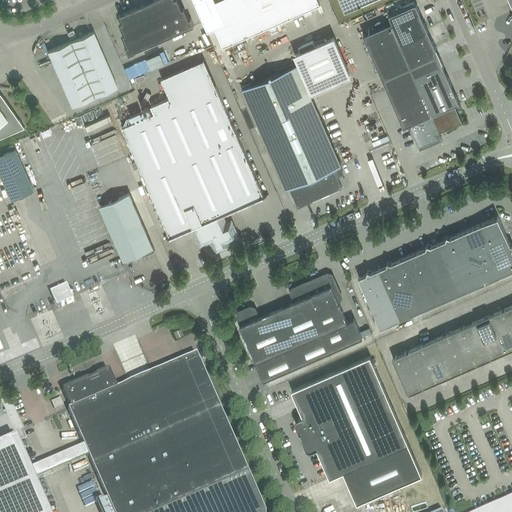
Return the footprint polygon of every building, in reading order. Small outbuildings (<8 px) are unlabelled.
[(152,0),(151,0),(118,15),(121,22),(119,23),(124,34),(121,35),(126,46),(124,47),(127,54),(194,26),(191,18),(188,19),(184,8),(181,9),(178,0),(177,0),(152,0)] [(216,0),(215,1),(225,23),(215,27),(223,46),(277,23),(276,23),(266,0),(216,0)] [(266,0),(276,23),(320,3),(318,0),(266,0)] [(339,0),(340,0),(345,12),(372,0),(339,0)] [(389,15),(399,41),(427,29),(416,3),(389,15)] [(407,59),(399,41),(391,22),(364,34),(380,71),(407,59)] [(407,59),(435,47),(427,29),(399,41),(407,59)] [(94,31),(70,41),(75,52),(98,42),(94,31)] [(242,89),(286,189),(286,190),(290,189),(298,207),(342,188),(334,169),(342,166),(310,92),(350,75),(333,38),(296,54),(300,64),(242,89)] [(75,52),(70,41),(49,50),(53,61),(75,52)] [(75,52),(80,63),(103,53),(98,42),(75,52)] [(415,78),(443,65),(435,47),(407,59),(415,78)] [(58,72),(80,63),(75,52),(53,61),(58,72)] [(103,53),(80,63),(85,74),(108,64),(103,53)] [(230,56),(234,64),(239,61),(235,53),(230,56)] [(388,90),(415,78),(407,59),(380,71),(388,90)] [(264,196),(204,60),(161,78),(170,98),(151,106),(154,113),(122,127),(170,236),(170,237),(193,227),(201,245),(212,240),(215,246),(218,245),(219,246),(223,245),(222,243),(237,237),(231,223),(225,225),(221,215),(268,194),(264,196)] [(85,74),(80,63),(58,72),(62,84),(85,74)] [(108,64),(85,74),(90,85),(113,75),(108,64)] [(415,78),(423,96),(431,114),(440,133),(463,123),(455,105),(460,103),(443,65),(415,78)] [(90,85),(85,74),(62,84),(67,95),(90,85)] [(117,86),(113,75),(90,85),(94,96),(117,86)] [(423,96),(415,78),(388,90),(396,108),(423,96)] [(94,96),(90,85),(67,95),(72,106),(94,96)] [(0,137),(24,127),(0,92),(0,137)] [(404,127),(409,125),(408,124),(431,114),(423,96),(396,108),(404,127)] [(440,133),(431,114),(408,124),(409,125),(419,148),(438,140),(436,135),(440,133)] [(59,146),(54,148),(56,157),(62,155),(59,146)] [(15,149),(0,155),(0,174),(11,199),(33,189),(15,149)] [(29,165),(45,158),(42,152),(27,159),(29,165)] [(100,206),(124,261),(141,254),(142,258),(155,252),(129,193),(100,206)] [(458,234),(480,284),(511,270),(511,244),(510,244),(499,216),(458,234)] [(446,239),(438,242),(460,293),(480,284),(458,234),(451,237),(447,235),(446,239)] [(419,251),(441,302),(460,293),(438,242),(431,245),(427,244),(426,248),(419,251)] [(386,265),(379,268),(401,319),(441,302),(419,251),(392,262),(387,261),(386,265)] [(43,273),(56,268),(50,256),(38,261),(43,273)] [(381,328),(401,319),(379,268),(372,271),(368,270),(366,274),(359,277),(381,328)] [(329,330),(337,349),(363,338),(354,319),(347,322),(338,302),(340,301),(342,297),(332,275),(328,273),(308,282),(329,330)] [(241,325),(240,326),(255,362),(329,330),(308,282),(292,289),(291,293),(295,302),(259,317),(241,325)] [(58,309),(74,301),(72,296),(68,287),(51,294),(58,309)] [(510,328),(511,326),(511,305),(502,310),(510,328)] [(238,312),(237,316),(241,325),(259,317),(255,308),(251,307),(238,312)] [(497,333),(510,328),(502,310),(489,315),(497,333)] [(484,339),(497,333),(489,315),(476,321),(484,339)] [(468,346),(484,339),(476,321),(460,328),(468,346)] [(174,331),(177,337),(184,334),(181,328),(174,331)] [(455,352),(468,346),(460,328),(447,333),(455,352)] [(511,348),(511,332),(510,328),(497,333),(505,351),(511,348)] [(329,330),(255,362),(264,381),(337,349),(329,330)] [(442,357),(455,352),(447,333),(434,339),(442,357)] [(505,351),(497,333),(484,339),(492,357),(505,351)] [(430,363),(442,357),(434,339),(422,345),(430,363)] [(492,357),(484,339),(468,346),(476,364),(492,357)] [(417,368),(430,363),(422,345),(409,350),(417,368)] [(476,364),(468,346),(455,352),(463,370),(476,364)] [(417,368),(409,350),(393,357),(401,375),(417,368)] [(463,370),(455,352),(442,357),(450,375),(463,370)] [(88,380),(63,391),(71,409),(68,410),(111,511),(264,511),(250,479),(248,474),(196,354),(116,389),(108,371),(95,377),(93,375),(91,375),(89,376),(88,378),(88,380)] [(370,356),(291,390),(303,416),(296,419),(295,423),(299,433),(300,433),(303,439),(302,440),(306,450),(310,451),(317,449),(330,478),(347,471),(360,502),(422,475),(370,356)] [(450,375),(442,357),(430,363),(437,381),(450,375)] [(437,381),(430,363),(417,368),(425,386),(437,381)] [(409,394),(425,386),(417,368),(401,375),(409,394)] [(55,409),(64,405),(60,396),(51,401),(55,409)] [(47,511),(16,440),(0,446),(0,511),(47,511)] [(511,511),(511,497),(478,511),(511,511)]
